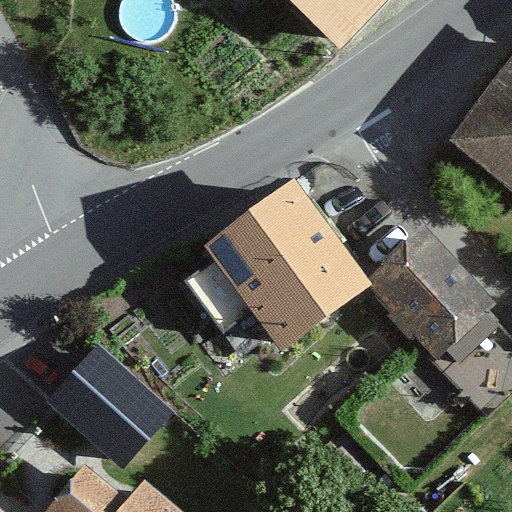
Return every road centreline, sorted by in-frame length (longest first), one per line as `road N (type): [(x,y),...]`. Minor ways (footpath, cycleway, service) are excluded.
road 1 (tertiary): [(71,259),(343,102),(478,0)]
road 2 (residential): [(71,259),(0,49)]
